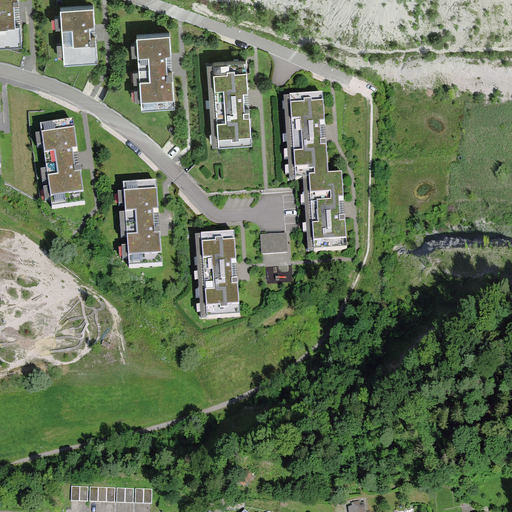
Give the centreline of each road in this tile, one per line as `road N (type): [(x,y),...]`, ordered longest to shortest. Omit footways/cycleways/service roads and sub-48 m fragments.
road 1 (track): [(371,98),(369,247),(336,322),(305,354),(274,377),(196,410),(0,469)]
road 2 (track): [(511,47),(371,51),(292,38),(198,6)]
road 3 (residential): [(140,0),(353,84)]
